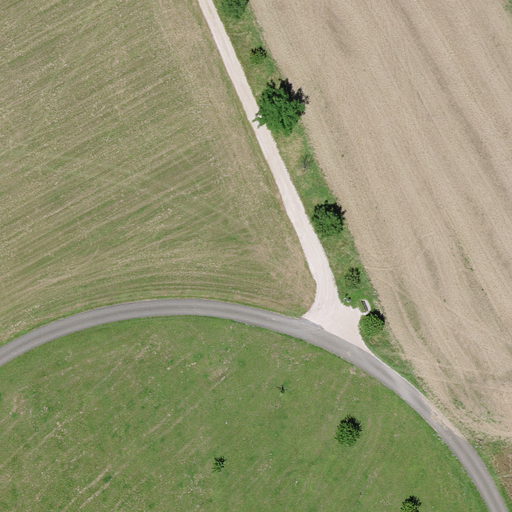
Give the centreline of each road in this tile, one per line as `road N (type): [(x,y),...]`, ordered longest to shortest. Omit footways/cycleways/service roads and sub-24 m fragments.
road 1 (unclassified): [(0,359),(55,331),(179,309),(290,326),(347,344),(395,379),(460,449),(500,511)]
road 2 (track): [(215,0),(347,344)]
